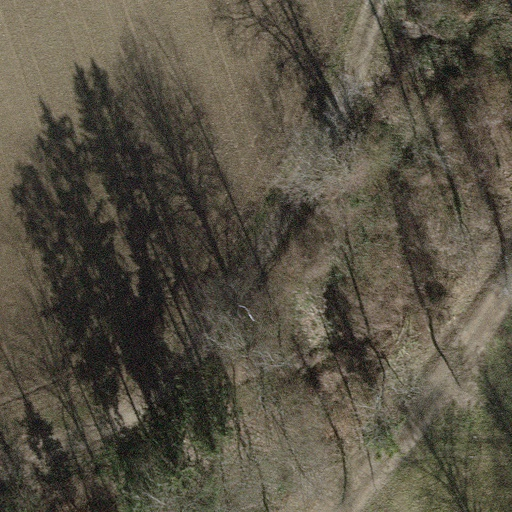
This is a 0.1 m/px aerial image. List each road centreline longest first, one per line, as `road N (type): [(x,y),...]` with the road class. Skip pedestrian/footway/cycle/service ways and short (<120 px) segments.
road 1 (track): [(0,496),(49,479),(191,355),(320,151),(387,0)]
road 2 (track): [(352,511),(511,294)]
